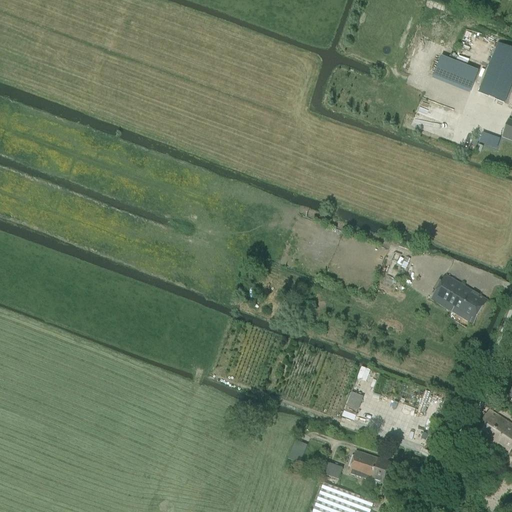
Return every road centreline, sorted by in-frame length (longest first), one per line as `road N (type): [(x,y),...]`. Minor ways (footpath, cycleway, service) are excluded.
road 1 (track): [(149,511),(196,387),(0,313)]
road 2 (secondary): [(433,511),(511,326)]
